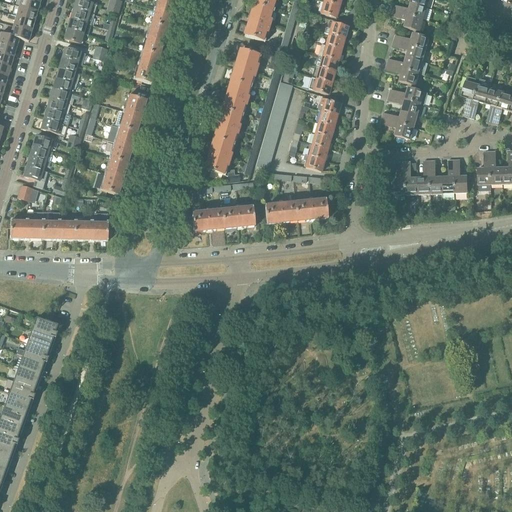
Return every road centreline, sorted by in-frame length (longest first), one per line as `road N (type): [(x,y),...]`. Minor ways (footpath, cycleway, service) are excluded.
road 1 (residential): [(199,0),(110,275)]
road 2 (residential): [(148,276),(233,0)]
road 3 (residential): [(89,274),(6,511)]
road 4 (residential): [(351,242),(182,262),(148,276)]
road 5 (residential): [(148,276),(241,280),(351,261)]
road 6 (residential): [(58,0),(7,190)]
road 7 (residential): [(359,155),(372,0)]
